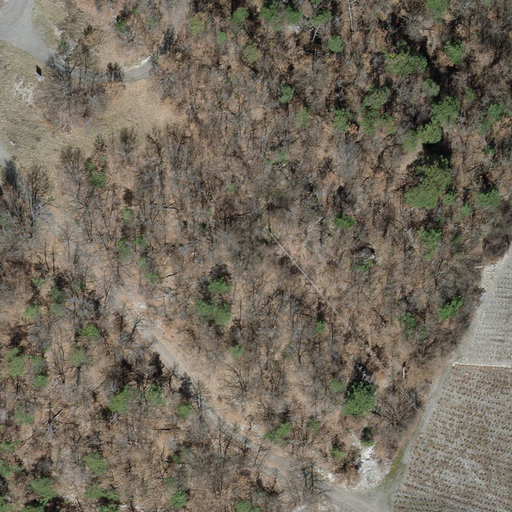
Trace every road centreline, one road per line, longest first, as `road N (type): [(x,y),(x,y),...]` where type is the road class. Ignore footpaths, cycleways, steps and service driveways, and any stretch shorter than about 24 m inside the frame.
road 1 (track): [(0,158),(32,213),(236,444),(371,511)]
road 2 (track): [(167,0),(167,27),(126,66),(58,63),(0,20)]
